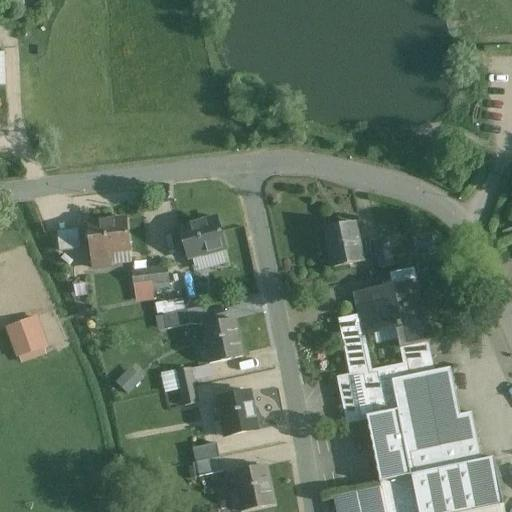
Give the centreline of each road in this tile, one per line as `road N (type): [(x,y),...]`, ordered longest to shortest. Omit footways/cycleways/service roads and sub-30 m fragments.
road 1 (residential): [(247,162),(318,511)]
road 2 (residential): [(247,162),(318,163),(450,213),(485,249),(511,314)]
road 3 (residential): [(0,189),(247,162)]
